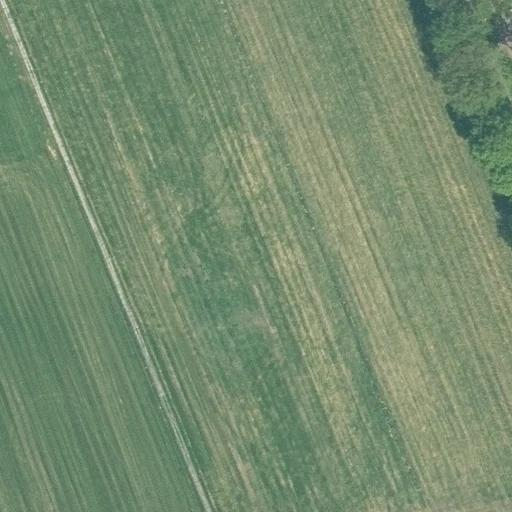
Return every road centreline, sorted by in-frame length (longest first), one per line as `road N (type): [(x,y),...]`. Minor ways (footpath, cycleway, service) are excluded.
road 1 (track): [(7,0),(212,511)]
road 2 (unclassified): [(511,127),(460,0)]
